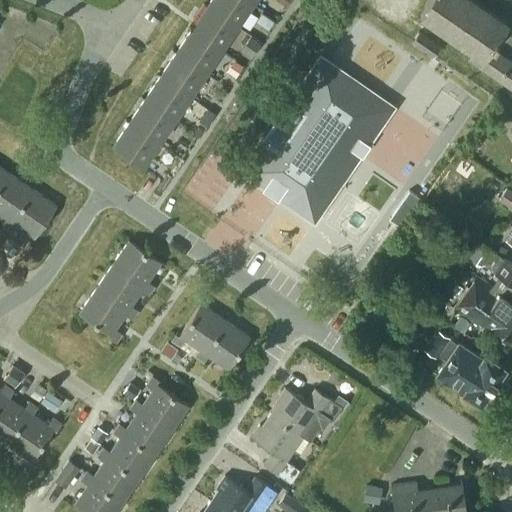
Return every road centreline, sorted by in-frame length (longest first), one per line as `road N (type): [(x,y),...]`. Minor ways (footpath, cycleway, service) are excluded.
road 1 (residential): [(511,465),(295,317)]
road 2 (residential): [(295,317),(165,511)]
road 3 (residential): [(105,188),(295,317)]
road 4 (residential): [(105,188),(58,148),(113,28)]
road 5 (residential): [(25,293),(105,188)]
